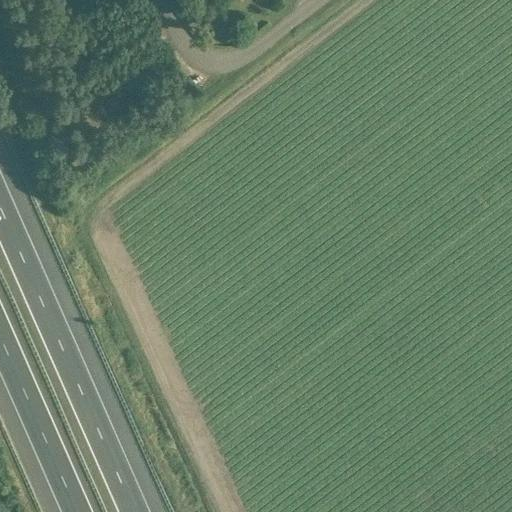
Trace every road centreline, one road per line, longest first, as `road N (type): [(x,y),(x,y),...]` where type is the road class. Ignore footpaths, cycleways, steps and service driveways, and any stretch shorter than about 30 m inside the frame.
road 1 (motorway): [(133,511),(0,208)]
road 2 (motorway): [(0,336),(77,511)]
road 3 (unclassified): [(199,53),(238,58),(315,0)]
